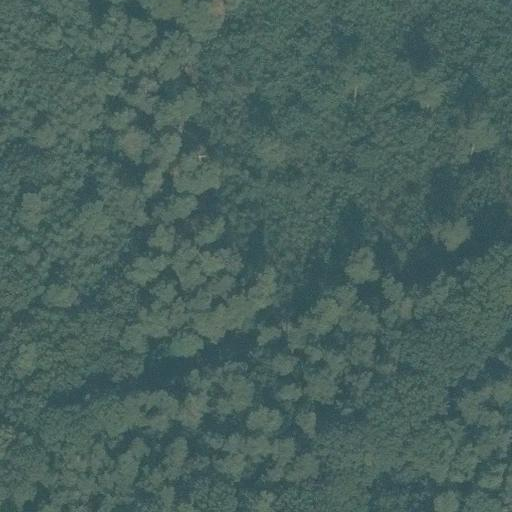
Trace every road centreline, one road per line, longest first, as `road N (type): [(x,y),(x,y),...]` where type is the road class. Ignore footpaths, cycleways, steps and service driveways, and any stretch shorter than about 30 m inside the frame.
road 1 (track): [(0,456),(511,270)]
road 2 (track): [(511,321),(329,511)]
